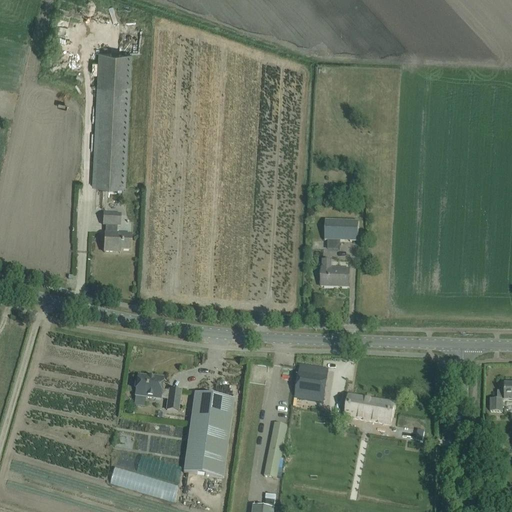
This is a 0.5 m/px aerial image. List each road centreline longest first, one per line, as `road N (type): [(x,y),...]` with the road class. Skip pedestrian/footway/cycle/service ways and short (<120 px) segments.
road 1 (secondary): [(462,345),(225,334),(0,287)]
road 2 (tertiary): [(459,511),(462,345)]
